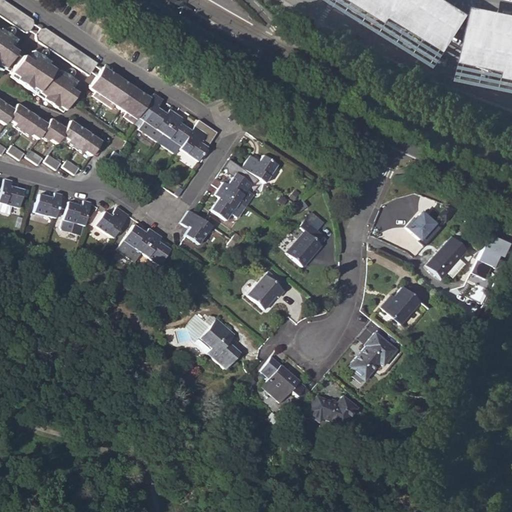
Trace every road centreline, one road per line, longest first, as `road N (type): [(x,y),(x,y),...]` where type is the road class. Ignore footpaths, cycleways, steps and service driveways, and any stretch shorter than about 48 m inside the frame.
road 1 (residential): [(22,0),(218,122),(228,142),(184,204),(163,214),(107,187),(73,189),(0,169)]
road 2 (secondary): [(397,138),(134,0)]
road 3 (residential): [(397,138),(357,227),(343,318),(316,340)]
road 4 (track): [(158,511),(143,466),(0,416)]
road 5 (secondary): [(511,187),(397,138)]
